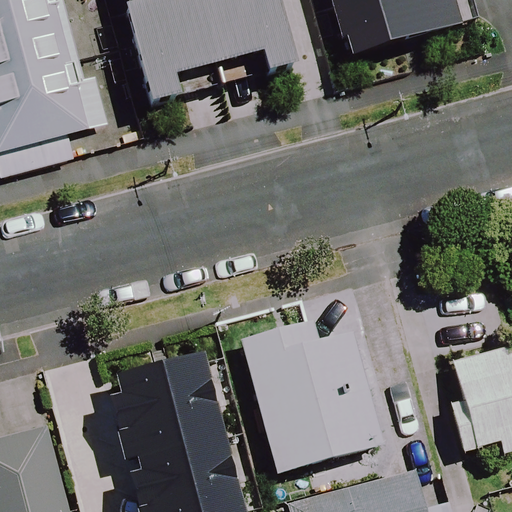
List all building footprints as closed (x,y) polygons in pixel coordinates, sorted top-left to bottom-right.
[(94,88),(80,92),(56,0),(0,0),(0,184),(68,167),(62,144),(106,133),(94,88)] [(116,0),(121,18),(117,20),(143,118),(173,109),(168,90),(254,67),(260,87),(289,79),(267,0),(116,0)] [(445,0),(320,0),(335,50),(340,48),(345,67),(457,37),(445,0)] [(311,348),(307,332),(239,349),(273,484),(389,455),(359,336),(311,348)] [(511,355),(450,371),(459,409),(448,412),(460,462),(496,453),(498,463),(511,459),(511,355)] [(156,375),(110,387),(115,406),(103,410),(118,472),(129,470),(133,481),(121,485),(127,511),(236,511),(199,365),(176,370),(174,363),(154,369),(156,375)] [(60,511),(43,439),(0,449),(0,511),(60,511)] [(420,511),(412,479),(284,511),(283,511),(420,511)]
